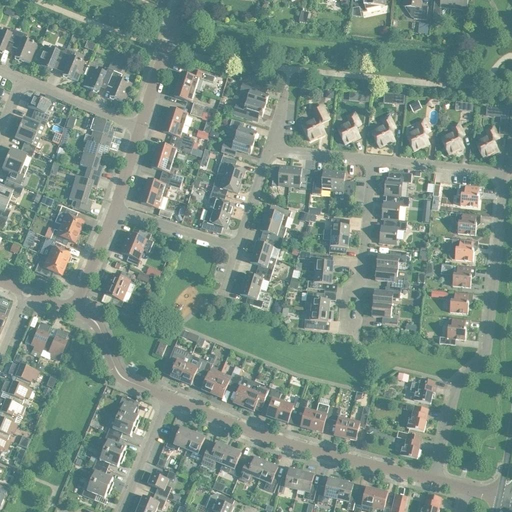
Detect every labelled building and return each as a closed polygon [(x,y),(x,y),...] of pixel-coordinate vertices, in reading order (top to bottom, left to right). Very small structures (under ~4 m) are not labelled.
[(363,0),(364,0),(363,0),(365,10),(384,6),(383,3),(384,3),(383,0),(363,0)] [(413,19),(426,21),(427,7),(420,6),(420,0),(404,0),(404,6),(414,7),(413,19)] [(464,16),(465,16),(466,0),(441,0),(441,1),(434,0),(432,19),(439,20),(440,8),(465,10),(464,16)] [(361,18),(359,7),(352,8),(351,17),(361,18)] [(301,11),(298,22),(306,24),(309,13),(301,11)] [(12,47),(13,43),(18,32),(9,29),(7,33),(0,29),(0,52),(3,53),(8,41),(13,43),(12,47)] [(27,36),(18,32),(13,43),(12,47),(17,49),(14,58),(28,64),(36,45),(25,40),(27,36)] [(52,68),(58,70),(66,50),(57,46),(56,51),(44,46),(36,65),(51,71),(52,68)] [(66,50),(58,70),(63,73),(62,76),(77,82),(84,63),(73,58),(75,53),(66,50)] [(115,66),(113,71),(120,74),(122,69),(115,66)] [(105,91),(106,86),(108,82),(113,71),(107,69),(104,68),(102,72),(91,67),(83,86),(97,93),(99,88),(105,91)] [(177,85),(195,91),(199,79),(213,83),(215,77),(191,70),(189,76),(181,73),(177,85)] [(120,74),(113,71),(108,82),(106,86),(112,88),(108,97),(123,103),(131,84),(119,79),(121,75),(120,74)] [(265,107),(268,97),(266,96),(267,90),(243,83),(240,91),(246,93),(243,100),(265,107)] [(174,97),(191,103),(195,91),(177,85),(174,97)] [(361,94),(361,102),(369,102),(369,94),(361,94)] [(395,95),(395,104),(404,105),(405,96),(395,95)] [(34,117),(46,121),(48,116),(44,114),(49,100),(40,97),(39,100),(31,97),(27,107),(37,111),(34,117)] [(425,98),(425,106),(433,107),(433,105),(439,105),(439,102),(433,101),(433,99),(425,98)] [(265,107),(243,100),(241,108),(236,106),(233,115),(257,122),(259,117),(262,118),(265,107)] [(204,113),(205,107),(193,103),(191,109),(204,113)] [(318,139),(326,135),(321,124),(330,120),(323,106),(311,111),(312,113),(315,119),(309,121),(310,122),(302,126),(310,142),(317,138),(318,139)] [(204,113),(214,116),(215,116),(217,111),(205,107),(204,113)] [(166,121),(184,126),(188,114),(170,109),(166,121)] [(204,113),(191,109),(190,115),(202,119),(204,113)] [(204,113),(202,119),(201,120),(212,124),(214,116),(204,113)] [(355,128),(361,125),(355,113),(347,117),(349,122),(344,125),(337,129),(344,145),(352,141),(352,142),(360,138),(355,128)] [(387,145),(395,142),(390,131),(395,129),(389,116),(381,120),(384,126),(379,128),(379,129),(371,132),(379,149),(386,145),(387,145)] [(32,122),(22,118),(18,128),(35,135),(39,125),(44,127),(46,121),(34,117),(32,122)] [(110,143),(112,137),(113,133),(108,131),(110,124),(94,119),(90,131),(92,132),(91,137),(110,143)] [(253,145),(257,134),(243,130),(244,124),(231,120),(229,128),(238,131),(235,139),(253,145)] [(366,124),(368,129),(377,125),(375,120),(366,124)] [(430,132),(424,120),(416,124),(418,129),(413,132),(406,136),(414,152),(421,149),(429,145),(424,135),(430,132)] [(166,121),(163,133),(182,139),(180,145),(192,148),(195,141),(187,137),(186,135),(182,133),(184,126),(166,121)] [(459,123),(450,127),(453,132),(448,135),(448,136),(440,139),(448,156),(456,152),(456,153),(464,149),(459,138),(465,136),(459,123)] [(190,134),(200,138),(203,130),(193,126),(190,134)] [(493,127),(485,131),(488,136),(482,138),(483,139),(475,143),(483,159),(490,155),(491,156),(499,152),(494,142),(499,139),(493,127)] [(40,137),(35,135),(18,128),(14,138),(24,142),(22,148),(33,153),(40,137)] [(99,159),(102,152),(107,154),(110,143),(91,137),(85,135),(83,141),(86,142),(83,154),(99,159)] [(233,147),(224,144),(221,152),(234,156),(236,151),(250,155),(253,145),(235,139),(233,147)] [(155,156),(173,162),(177,150),(159,144),(155,156)] [(192,148),(180,145),(179,151),(191,154),(192,148)] [(10,149),(5,159),(22,166),(27,156),(31,158),(33,153),(22,148),(19,153),(10,149)] [(99,159),(83,154),(79,165),(87,168),(85,173),(99,178),(103,167),(97,166),(99,159)] [(155,156),(152,168),(171,174),(169,180),(181,184),(183,178),(176,176),(177,172),(171,168),(173,162),(155,156)] [(241,182),(245,171),(232,166),(234,161),(222,157),(217,175),(224,177),(241,182)] [(22,166),(5,159),(1,169),(11,173),(9,179),(20,184),(27,168),(22,166)] [(289,186),(291,169),(279,167),(279,175),(273,174),(271,187),(278,188),(278,185),(289,186)] [(291,169),(289,186),(299,187),(299,190),(306,190),(307,178),(301,177),(302,170),(291,169)] [(332,191),(334,173),(323,172),(322,174),(314,173),(312,194),(321,195),(321,190),(332,191)] [(400,198),(401,197),(402,183),(411,184),(412,174),(389,172),(388,179),(386,178),(384,196),(386,197),(386,196),(400,198)] [(99,178),(85,173),(83,179),(76,177),(72,188),(89,193),(91,187),(96,188),(99,178)] [(334,173),(332,191),(333,191),(333,196),(335,197),(352,199),(354,183),(344,182),(345,174),(334,173)] [(223,196),(225,190),(238,194),(241,182),(224,177),(220,188),(213,186),(211,192),(223,196)] [(169,180),(168,186),(148,180),(144,192),(162,197),(169,199),(171,192),(169,191),(170,187),(179,190),(181,184),(169,180)] [(0,198),(11,203),(14,195),(19,197),(23,187),(8,181),(6,187),(0,184),(0,198)] [(483,188),(459,185),(458,196),(461,196),(460,206),(478,208),(479,197),(480,197),(482,196),(482,188),(483,188)] [(87,200),(89,193),(72,188),(68,200),(76,202),(74,208),(88,212),(92,202),(87,200)] [(144,192),(140,204),(158,209),(162,197),(144,192)] [(231,217),(234,205),(221,201),(223,196),(211,192),(210,198),(216,200),(213,211),(231,217)] [(382,220),(384,220),(398,221),(400,207),(408,208),(409,198),(401,197),(400,198),(386,196),(386,197),(386,202),(384,202),(382,220)] [(0,217),(9,222),(13,212),(8,210),(11,203),(0,198),(0,217)] [(424,200),(421,224),(430,224),(432,201),(424,200)] [(83,222),(73,218),(75,212),(61,207),(57,216),(62,219),(60,225),(79,233),(83,222)] [(285,228),(288,218),(289,218),(291,212),(279,208),(277,214),(266,210),(263,221),(285,228)] [(231,217),(213,211),(209,223),(204,222),(201,229),(216,234),(218,229),(226,231),(231,217)] [(304,213),(302,221),(308,222),(311,215),(304,213)] [(458,224),(457,234),(475,236),(476,225),(477,226),(479,224),(479,217),(481,217),(481,216),(456,214),(455,222),(457,224),(458,224)] [(0,229),(5,231),(9,222),(0,217),(0,229)] [(323,235),(349,238),(350,227),(347,227),(348,220),(344,220),(332,219),(331,225),(332,225),(332,231),(324,230),(323,235)] [(384,220),(383,226),(381,226),(379,244),(396,246),(397,231),(406,232),(407,222),(398,221),(384,220)] [(281,244),(283,238),(286,228),(285,228),(263,221),(260,232),(271,235),(269,241),(281,244)] [(42,224),(38,233),(43,236),(48,226),(42,224)] [(61,244),(63,239),(74,244),(79,233),(60,225),(57,231),(54,230),(49,240),(61,244)] [(126,243),(142,250),(148,252),(152,243),(149,241),(151,235),(139,230),(137,236),(130,233),(126,243)] [(331,241),(330,247),(329,246),(329,253),(341,254),(341,248),(348,249),(349,238),(323,235),(323,240),(331,241)] [(66,265),(70,254),(59,250),(61,244),(49,240),(45,238),(38,254),(46,257),(66,265)] [(451,249),(450,250),(449,251),(448,253),(448,254),(448,256),(449,257),(449,258),(450,259),(452,260),(473,262),(474,252),(475,252),(476,250),(477,243),(478,243),(478,242),(452,240),(451,249)] [(276,260),(281,244),(269,241),(267,246),(256,242),(253,253),(276,260)] [(138,260),(142,250),(126,243),(121,254),(128,256),(126,262),(138,267),(140,261),(138,260)] [(12,244),(9,251),(17,254),(20,247),(12,244)] [(293,248),(291,255),(298,257),(300,250),(293,248)] [(377,269),(397,271),(398,263),(405,264),(406,253),(393,252),(392,257),(378,256),(377,269)] [(271,276),(273,270),(276,260),(253,253),(250,264),(261,267),(259,273),(271,276)] [(315,272),(332,274),(334,263),(327,263),(328,257),(310,255),(309,263),(316,263),(315,272)] [(47,278),(50,271),(61,276),(66,265),(46,257),(44,264),(38,261),(34,272),(47,278)] [(452,287),(470,289),(471,278),(472,278),(474,277),(474,269),(475,269),(476,268),(457,267),(456,276),(453,276),(452,287)] [(388,288),(403,289),(409,290),(410,286),(404,279),(397,278),(397,271),(377,269),(376,281),(390,282),(389,288),(388,288)] [(113,274),(109,284),(125,291),(129,281),(131,282),(134,276),(122,271),(120,277),(113,274)] [(315,272),(314,282),(308,282),(307,289),(324,291),(325,285),(331,285),(332,274),(315,272)] [(260,290),(263,280),(269,282),(271,276),(259,273),(257,278),(246,275),(243,285),(260,290)] [(292,278),(289,288),(297,290),(300,280),(297,279),(292,278)] [(125,291),(109,284),(104,295),(111,298),(109,303),(121,308),(123,302),(127,303),(131,293),(125,291)] [(260,290),(243,285),(240,296),(251,299),(250,305),(261,308),(263,302),(257,301),(260,290)] [(373,305),(391,306),(392,299),(399,299),(400,289),(409,290),(403,289),(388,288),(387,293),(375,292),(373,305)] [(95,298),(102,301),(105,292),(98,290),(95,298)] [(311,310),(329,312),(330,301),(323,300),(324,294),(307,292),(306,303),(312,303),(311,310)] [(449,313),(467,315),(468,304),(469,304),(471,303),(472,295),(473,295),(452,292),(449,313)] [(391,306),(373,305),(372,317),(385,318),(384,324),(397,325),(397,319),(390,319),(391,306)] [(333,313),(329,312),(311,310),(306,310),(304,329),(321,331),(321,327),(325,328),(326,323),(327,323),(328,320),(333,321),(333,313)] [(440,338),(439,344),(455,346),(455,340),(465,341),(466,330),(467,330),(468,329),(469,321),(470,321),(449,319),(447,339),(440,338)] [(48,336),(48,337),(49,335),(47,334),(50,327),(40,323),(36,331),(30,329),(24,343),(34,347),(32,351),(41,354),(42,351),(48,336)] [(53,339),(48,337),(48,336),(42,351),(51,354),(50,358),(58,362),(66,342),(64,342),(67,334),(57,330),(53,339)] [(181,330),(178,337),(186,340),(186,339),(189,333),(181,330)] [(199,338),(196,345),(202,347),(205,340),(199,338)] [(155,354),(162,357),(167,346),(160,343),(155,354)] [(181,382),(187,365),(191,356),(176,350),(171,361),(176,364),(170,377),(181,382)] [(210,353),(207,361),(212,363),(216,356),(210,353)] [(181,382),(191,386),(196,372),(202,374),(207,363),(201,360),(197,369),(187,365),(181,382)] [(207,363),(202,374),(207,377),(202,390),(212,395),(221,374),(211,369),(212,365),(207,363)] [(28,389),(32,380),(35,381),(39,372),(20,364),(19,367),(12,364),(7,374),(16,377),(14,383),(28,389)] [(212,395),(222,399),(228,385),(233,387),(238,376),(232,373),(231,378),(221,374),(212,395)] [(398,373),(397,380),(407,383),(409,376),(398,373)] [(233,387),(239,390),(233,403),(243,408),(250,391),(254,382),(238,376),(233,387)] [(413,401),(430,405),(433,394),(431,394),(432,388),(434,388),(435,382),(421,379),(418,394),(415,393),(413,401)] [(21,406),(22,403),(24,397),(28,399),(32,390),(28,389),(14,383),(12,382),(11,384),(4,381),(0,391),(9,395),(7,400),(7,401),(21,406)] [(243,408),(254,412),(256,407),(262,409),(265,400),(270,389),(264,386),(254,382),(250,391),(243,408)] [(44,387),(42,394),(48,397),(51,390),(44,387)] [(265,400),(271,402),(267,417),(277,420),(283,403),(279,402),(282,393),(276,391),(270,389),(265,400)] [(117,419),(137,427),(139,421),(137,420),(139,416),(135,415),(137,410),(133,408),(135,402),(122,397),(118,408),(121,410),(117,419)] [(277,420),(288,424),(292,409),(298,411),(302,399),(296,398),(293,406),(283,403),(277,420)] [(24,408),(21,406),(7,401),(7,400),(5,400),(4,402),(0,399),(0,411),(2,412),(0,416),(0,418),(13,424),(14,424),(17,415),(21,416),(24,408)] [(298,411),(305,413),(301,428),(311,430),(316,413),(306,410),(308,401),(302,399),(298,411)] [(311,430),(322,433),(326,419),(332,420),(335,408),(318,404),(316,413),(311,430)] [(407,429),(423,433),(426,422),(424,421),(425,416),(427,416),(428,410),(407,405),(406,411),(413,412),(411,421),(409,421),(407,429)] [(335,408),(332,420),(338,422),(334,436),(345,439),(349,421),(339,419),(341,410),(335,408)] [(349,421),(345,439),(356,441),(359,427),(365,428),(368,416),(362,415),(360,424),(349,421)] [(0,438),(6,442),(6,441),(10,432),(14,434),(17,425),(14,424),(13,424),(0,418),(0,438)] [(137,427),(117,419),(113,429),(110,428),(107,434),(120,439),(122,434),(130,437),(132,433),(134,434),(137,427)] [(186,450),(193,433),(181,428),(177,436),(171,434),(165,447),(177,452),(179,447),(186,450)] [(422,438),(399,432),(397,439),(406,441),(404,449),(402,448),(400,456),(417,460),(419,449),(418,449),(419,443),(420,444),(422,438)] [(202,462),(207,449),(201,446),(205,438),(193,433),(186,450),(192,453),(190,458),(202,462)] [(104,450),(124,458),(126,452),(124,451),(126,447),(122,446),(123,443),(119,441),(120,439),(107,434),(105,439),(108,441),(104,450)] [(18,446),(26,449),(30,440),(22,436),(18,446)] [(10,443),(6,441),(6,442),(0,438),(0,456),(3,450),(6,451),(10,443)] [(207,449),(202,462),(214,467),(216,462),(222,465),(229,448),(217,443),(216,446),(210,443),(207,449)] [(241,453),(229,448),(222,465),(229,468),(227,473),(238,478),(244,464),(238,461),(241,453)] [(124,458),(104,450),(100,460),(97,459),(94,465),(107,470),(109,465),(117,468),(119,464),(121,465),(124,458)] [(266,463),(255,459),(254,460),(249,458),(240,480),(249,484),(252,477),(259,480),(266,463)] [(266,463),(259,480),(266,483),(264,490),(273,494),(278,482),(273,480),(278,468),(266,463)] [(107,470),(94,465),(92,470),(95,472),(91,481),(111,490),(113,483),(111,483),(113,478),(105,475),(107,470)] [(285,487),(297,490),(301,473),(289,470),(286,482),(281,481),(278,493),(284,494),(285,487)] [(301,473),(297,490),(305,492),(303,499),(313,502),(316,489),(311,488),(314,476),(301,473)] [(155,495),(166,500),(171,488),(166,486),(169,480),(152,474),(148,485),(157,489),(155,495)] [(329,498),(336,500),(341,482),(328,479),(325,492),(320,490),(317,503),(327,505),(329,498)] [(111,490),(91,481),(87,491),(84,490),(82,496),(94,501),(97,496),(104,499),(106,495),(108,496),(111,490)] [(341,482),(336,500),(348,503),(347,510),(352,511),(355,499),(350,498),(353,485),(341,482)] [(361,511),(371,511),(373,508),(377,491),(366,488),(363,503),(357,501),(354,511),(360,511),(361,511)] [(377,491),(373,508),(383,511),(382,511),(389,511),(390,509),(384,508),(387,494),(377,491)] [(162,511),(166,500),(155,495),(152,500),(143,497),(138,507),(149,511),(155,511),(157,509),(162,511)] [(197,511),(231,511),(234,508),(232,507),(234,501),(220,495),(216,503),(207,500),(203,508),(200,507),(197,511)] [(403,511),(407,498),(395,495),(391,511),(403,511)] [(441,498),(427,495),(424,510),(422,509),(420,511),(438,511),(439,510),(437,510),(438,504),(440,504),(441,498)]
